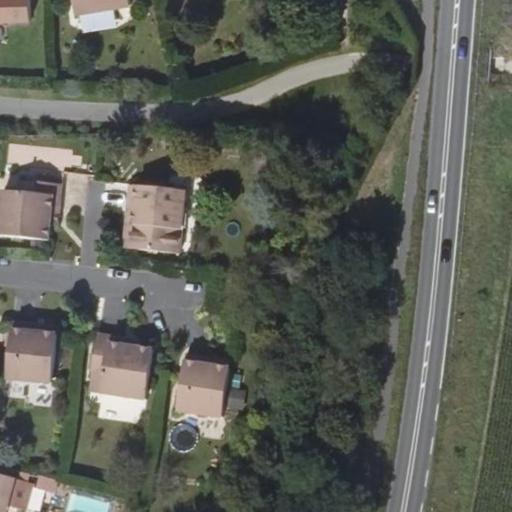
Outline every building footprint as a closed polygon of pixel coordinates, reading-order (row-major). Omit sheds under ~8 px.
[(0,0),(0,20),(29,19),(28,0),(0,0)] [(74,0),(78,12),(132,3),(131,0),(74,0)] [(0,236),(47,240),(48,225),(50,210),(57,211),(60,184),(18,179),(17,191),(2,190),(0,212),(0,236)] [(127,184),(124,209),(134,210),(130,248),(177,253),(184,190),(127,184)] [(120,247),(130,248),(134,210),(124,209),(120,247)] [(56,225),(57,211),(50,210),(48,225),(56,225)] [(36,338),(36,330),(11,327),(7,379),(51,383),(55,340),(36,338)] [(56,332),(36,330),(36,338),(55,340),(56,332)] [(153,348),(139,346),(123,344),(124,336),(97,334),(91,375),(103,376),(100,392),(145,398),(153,348)] [(140,338),(124,336),(123,344),(139,346),(140,338)] [(206,370),(207,363),(183,360),(176,410),(221,416),(227,373),(206,370)] [(228,365),(207,363),(206,370),(227,373),(228,365)] [(221,432),(223,419),(198,414),(195,427),(221,432)] [(5,511),(14,477),(0,473),(0,511),(5,511)]
